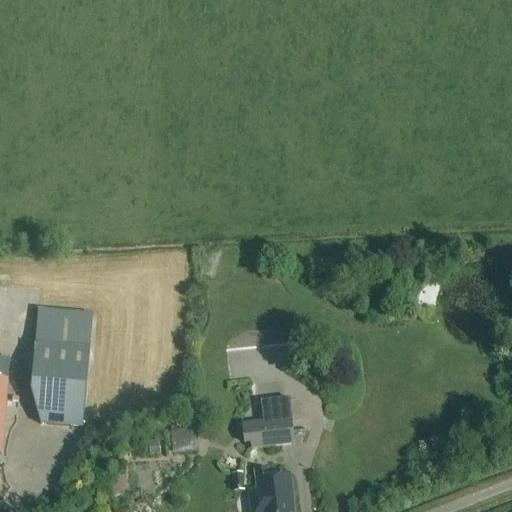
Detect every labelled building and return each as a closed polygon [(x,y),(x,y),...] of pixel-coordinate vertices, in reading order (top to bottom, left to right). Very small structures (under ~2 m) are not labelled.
[(93,317),(42,313),(41,322),(92,327),(93,317)] [(42,426),(82,430),(89,349),(35,344),(31,392),(42,426)] [(0,455),(1,456),(9,361),(0,360),(0,455)] [(261,423),(287,420),(284,400),(259,403),(261,423)] [(294,447),(291,420),(287,420),(261,423),(241,426),(243,446),(249,445),(250,452),(294,447)] [(172,434),(173,457),(198,456),(197,433),(172,434)] [(254,473),(255,480),(256,492),(248,493),(250,511),(294,511),(290,476),(268,478),(268,472),(254,473)] [(233,494),(244,493),(242,475),(231,476),(233,494)]
